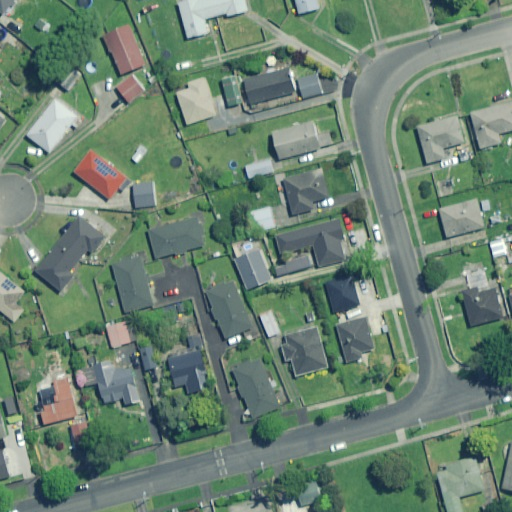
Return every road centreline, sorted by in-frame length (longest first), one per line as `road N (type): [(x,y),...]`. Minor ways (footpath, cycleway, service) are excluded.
road 1 (residential): [(511,27),(407,55),(389,63),(369,90),(371,130),(440,402)]
road 2 (residential): [(33,511),(440,402)]
